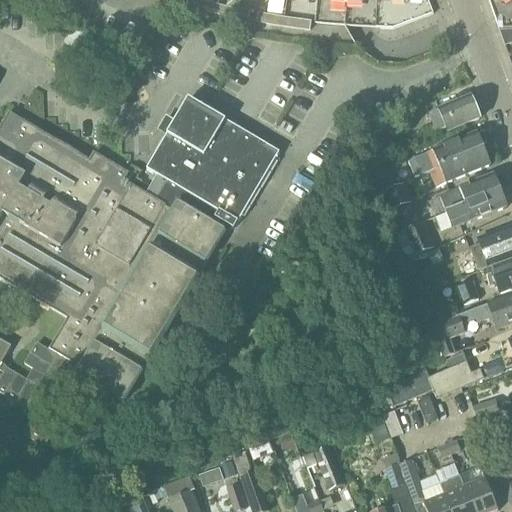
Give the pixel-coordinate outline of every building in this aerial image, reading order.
[(187,0),(184,0),(182,8),(215,16),(248,22),(249,14),(217,7),(187,0)] [(257,15),(255,24),(281,29),(309,32),(310,24),(283,20),(257,15)] [(511,30),(499,32),(498,32),(504,48),(511,45),(511,30)] [(81,57),(119,80),(130,62),(91,39),(81,57)] [(428,116),(433,129),(420,135),(424,143),(437,137),(436,134),(445,131),(449,138),(465,132),(464,128),(479,122),(469,99),(438,112),(438,113),(428,116)] [(0,374),(3,376),(0,381),(0,396),(26,412),(23,417),(32,421),(22,438),(43,450),(56,429),(47,424),(78,371),(79,371),(75,377),(123,405),(224,233),(216,228),(219,224),(233,232),(237,225),(279,155),(187,101),(145,172),(165,183),(154,202),(123,183),(127,176),(93,156),(89,163),(8,115),(0,129),(0,374)] [(413,162),(420,178),(482,152),(481,151),(486,145),(483,137),(475,136),(432,154),(413,162)] [(427,193),(436,190),(445,186),(446,186),(489,169),(482,152),(420,178),(427,193)] [(388,166),(373,172),(380,190),(395,184),(388,166)] [(440,199),(447,215),(499,194),(492,178),(458,191),(458,192),(440,199)] [(384,196),(392,214),(410,206),(408,200),(403,188),(384,196)] [(453,230),(461,227),(471,223),(471,224),(505,210),(499,194),(447,215),(453,230)] [(411,210),(410,206),(392,214),(401,233),(417,226),(411,210)] [(403,236),(415,261),(437,251),(425,226),(403,236)] [(470,251),(472,258),(478,272),(511,259),(511,233),(511,230),(478,242),(480,247),(470,251)] [(511,263),(490,272),(499,297),(511,291),(511,263)] [(454,289),(462,308),(478,301),(471,282),(454,289)] [(501,302),(487,307),(497,333),(511,326),(511,298),(501,302)] [(435,329),(446,361),(456,357),(451,343),(467,337),(460,320),(435,329)] [(511,342),(500,348),(502,353),(508,371),(511,369),(511,342)] [(445,363),(449,372),(428,382),(425,374),(386,391),(393,409),(426,395),(426,396),(432,393),(436,401),(482,381),(479,373),(470,377),(461,357),(445,363)] [(416,404),(425,427),(437,423),(428,399),(416,404)] [(495,403),(473,410),(473,412),(475,417),(476,421),(498,414),(495,403)] [(393,413),(393,414),(382,418),(390,440),(402,436),(399,428),(393,413)] [(493,434),(496,443),(505,440),(502,431),(493,434)] [(496,443),(493,434),(484,437),(486,446),(496,443)] [(459,454),(456,444),(447,448),(451,457),(459,454)] [(311,452),(329,494),(344,488),(327,446),(311,452)] [(441,461),(451,457),(447,448),(438,451),(441,461)] [(449,511),(440,488),(422,495),(410,464),(399,468),(414,511),(449,511)] [(384,472),(390,491),(404,487),(398,467),(384,472)] [(199,478),(203,489),(222,483),(218,472),(199,478)] [(511,483),(509,474),(500,477),(510,509),(511,509),(511,483)] [(267,511),(255,477),(239,482),(249,511),(267,511)] [(163,489),(169,502),(172,511),(200,511),(192,493),(194,493),(189,478),(163,489)] [(464,490),(472,511),(496,511),(484,482),(464,490)] [(440,488),(449,511),(472,511),(464,490),(451,495),(447,484),(439,488),(440,488)] [(237,488),(226,492),(232,511),(242,511),(245,511),(237,488)] [(147,511),(142,500),(130,505),(130,504),(119,508),(120,511),(147,511)]
